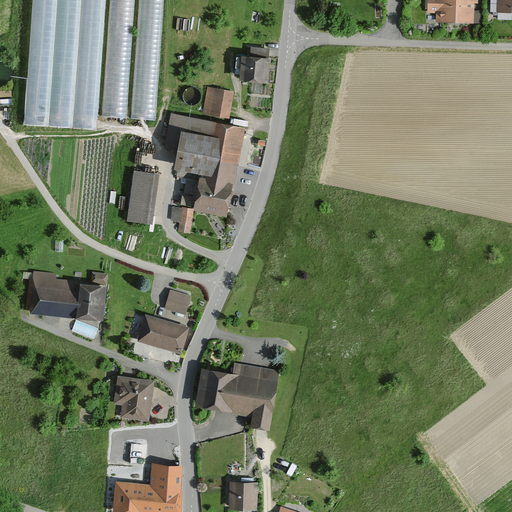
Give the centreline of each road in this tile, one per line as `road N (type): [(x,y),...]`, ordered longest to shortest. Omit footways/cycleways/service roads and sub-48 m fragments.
road 1 (residential): [(191,511),(189,364),(275,145),(286,40)]
road 2 (track): [(229,271),(96,235),(66,208),(0,109)]
road 3 (unknown): [(324,511),(335,349)]
road 4 (residential): [(405,0),(398,42),(286,40)]
